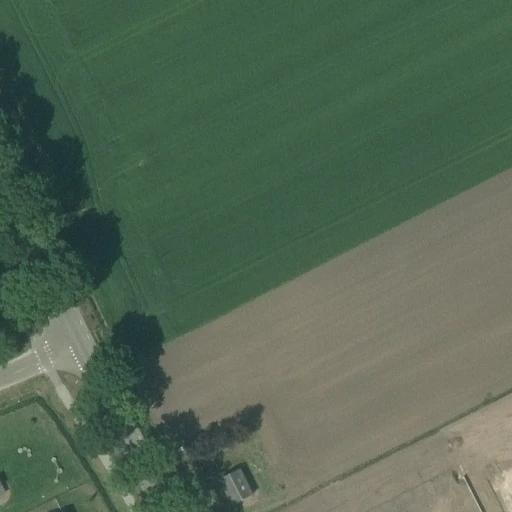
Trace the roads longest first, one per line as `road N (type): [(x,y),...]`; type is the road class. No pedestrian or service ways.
road 1 (tertiary): [(168,511),(79,341)]
road 2 (tertiary): [(79,341),(0,179)]
